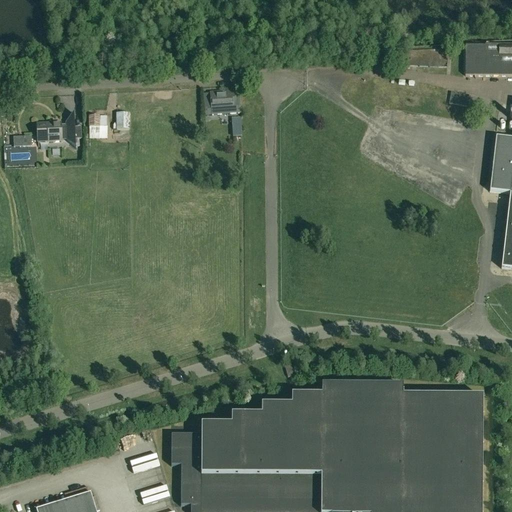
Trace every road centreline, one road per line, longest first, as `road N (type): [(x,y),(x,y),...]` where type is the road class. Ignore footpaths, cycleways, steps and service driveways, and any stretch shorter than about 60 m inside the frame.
road 1 (unclassified): [(0,429),(279,344)]
road 2 (unclassified): [(0,88),(269,76)]
road 3 (unclassified): [(279,344),(269,76)]
road 4 (unclassified): [(279,344),(356,328),(511,345)]
road 5 (track): [(197,56),(0,67)]
